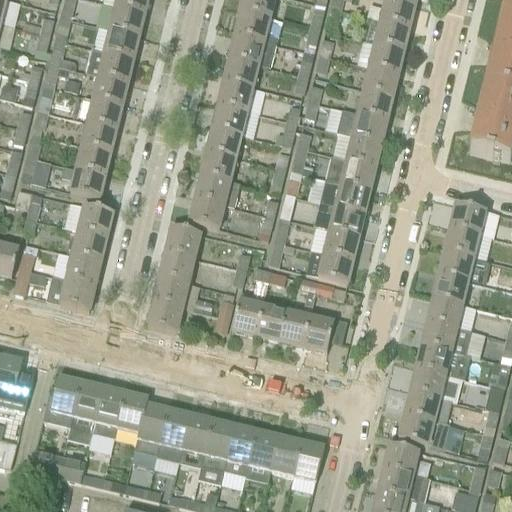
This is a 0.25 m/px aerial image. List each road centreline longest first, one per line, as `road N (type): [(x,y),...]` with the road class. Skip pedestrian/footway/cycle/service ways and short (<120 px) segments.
road 1 (residential): [(114,350),(201,0)]
road 2 (residential): [(358,408),(114,350)]
road 3 (residential): [(358,408),(413,174)]
road 4 (residential): [(413,174),(456,0)]
